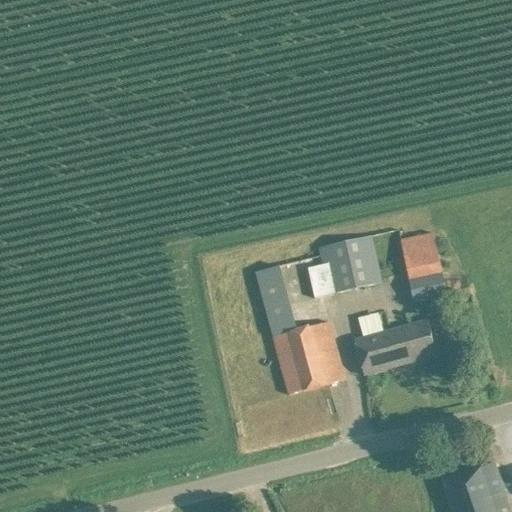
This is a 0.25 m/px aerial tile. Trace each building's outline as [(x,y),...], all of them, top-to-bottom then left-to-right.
[(447,296),(443,276),(434,234),(401,241),(409,284),(413,303),(447,296)] [(324,266),(309,270),(315,299),(381,284),(371,237),(320,249),(324,266)] [(340,362),(330,323),(274,338),(289,396),(346,381),(340,362)] [(356,345),(364,376),(435,356),(426,325),(383,337),(382,333),(375,335),(376,339),(356,345)] [(443,481),(449,500),(453,511),(509,511),(494,464),(443,481)]
